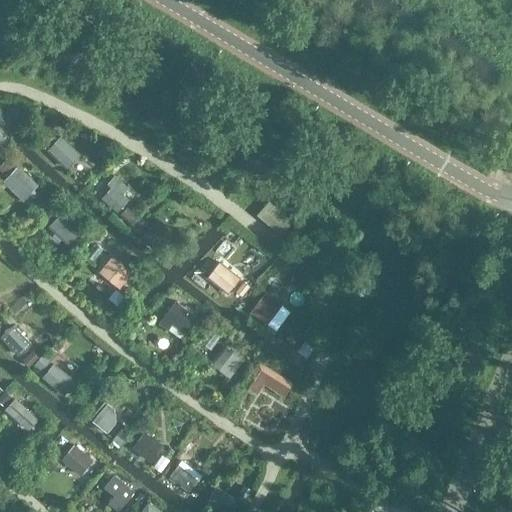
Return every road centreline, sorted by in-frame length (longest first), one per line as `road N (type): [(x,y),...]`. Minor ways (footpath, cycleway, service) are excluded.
road 1 (unclassified): [(511,195),(490,191),(167,0)]
road 2 (unclassified): [(452,511),(511,364)]
